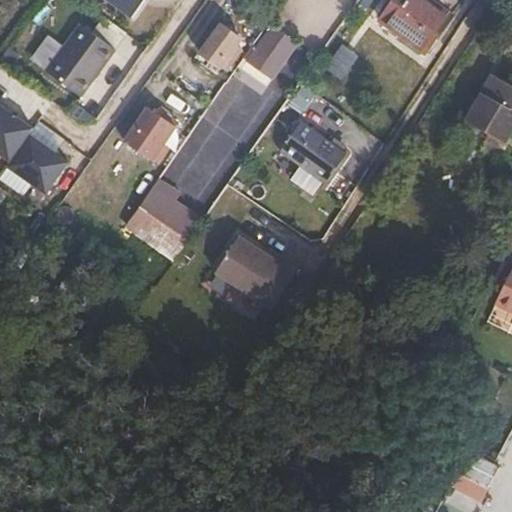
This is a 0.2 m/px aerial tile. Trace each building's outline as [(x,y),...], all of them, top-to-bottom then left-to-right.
[(141,0),(107,0),(130,15),(141,0)] [(427,50),(453,14),(433,0),(394,0),(383,16),(427,50)] [(100,15),(91,32),(113,48),(124,31),(100,15)] [(79,23),(45,69),(79,95),(113,48),(91,32),(79,23)] [(299,45),(268,24),(243,60),(273,82),(299,45)] [(219,66),(239,38),(219,25),(201,53),(219,66)] [(339,81),(358,55),(342,44),(324,68),(339,81)] [(511,87),(489,73),(463,117),(500,140),(511,120),(511,87)] [(0,153),(9,160),(28,132),(32,127),(0,104),(0,153)] [(147,108),(124,143),(152,162),(178,123),(164,114),(162,118),(147,108)] [(303,121),(282,151),(327,182),(348,152),(343,149),(347,143),(335,136),(332,141),(303,121)] [(66,159),(28,132),(9,160),(5,165),(44,192),(66,159)] [(172,260),(202,218),(153,186),(125,226),(172,260)] [(238,236),(214,272),(270,309),(297,269),(279,257),(276,262),(238,236)] [(267,249),(263,253),(276,262),(279,257),(267,249)] [(511,315),(511,269),(493,307),(511,315)]
